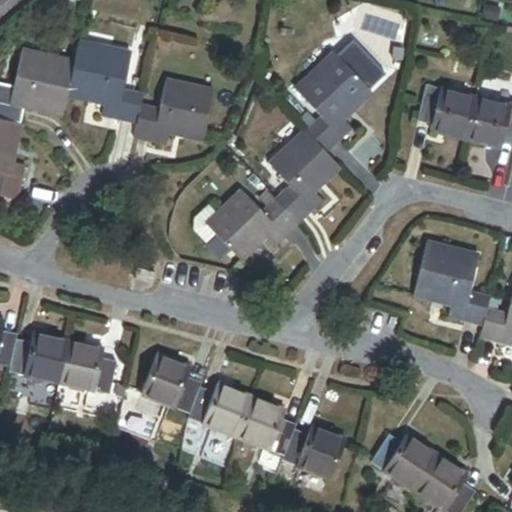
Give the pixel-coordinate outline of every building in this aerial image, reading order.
[(129,54),(76,43),(72,63),(64,98),(100,105),(98,118),(134,125),(139,106),(141,96),(121,91),(129,54)] [(64,98),(72,63),(20,52),(12,88),(0,85),(0,121),(18,126),(22,109),(60,117),(64,98)] [(319,118),(303,133),(324,155),(351,130),(342,121),(369,94),(332,56),(294,92),(319,118)] [(139,106),(134,125),(131,140),(164,147),(167,133),(202,141),(212,93),(164,83),(157,110),(139,106)] [(464,141),(474,99),(424,87),(416,123),(430,126),(428,132),(464,141)] [(511,107),(474,99),(464,141),(500,150),(502,144),(511,146),(511,107)] [(18,126),(0,121),(0,198),(16,202),(23,167),(11,164),(18,126)] [(324,155),(303,133),(268,166),(288,187),(275,200),(297,224),(320,203),(312,194),(338,169),(324,155)] [(297,224),(275,200),(261,213),(242,192),(216,216),(206,225),(215,235),(239,261),(265,238),(274,247),(297,224)] [(206,225),(216,216),(208,206),(193,219),(192,232),(205,245),(215,235),(206,225)] [(424,245),(412,297),(449,305),(446,319),(482,327),(486,310),(489,298),(469,293),(477,257),(424,245)] [(151,273),(138,270),(136,282),(148,285),(151,273)] [(511,290),(506,315),(486,310),(482,327),(479,339),(511,347),(511,290)] [(0,365),(7,367),(13,340),(14,335),(1,333),(3,324),(0,323),(0,365)] [(29,343),(13,340),(7,367),(6,373),(58,384),(66,343),(30,336),(29,343)] [(102,351),(66,343),(58,384),(107,394),(113,363),(100,360),(102,351)] [(154,357),(139,396),(188,415),(199,388),(200,385),(186,379),(189,370),(154,357)] [(199,388),(188,415),(187,419),(234,437),(249,399),(214,386),(212,393),(199,388)] [(283,413),(249,399),(234,437),(283,457),(293,431),(295,426),(280,421),(283,413)] [(306,436),(293,431),(283,457),(280,461),(329,480),(342,445),(343,442),(309,429),(306,436)] [(386,436),(369,463),(413,492),(436,457),(404,436),(399,444),(386,436)] [(436,457),(413,492),(444,511),(460,511),(473,492),(461,485),(467,476),(436,457)]
